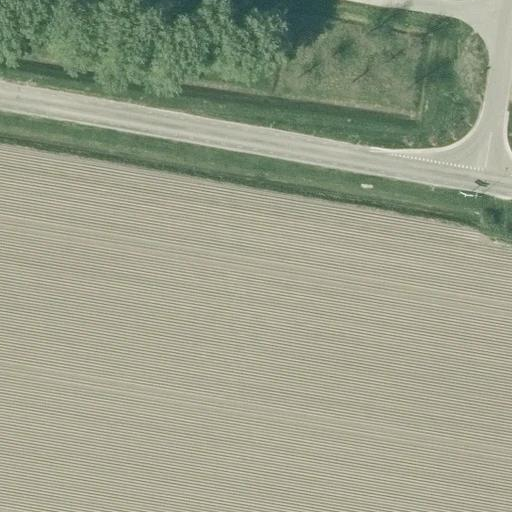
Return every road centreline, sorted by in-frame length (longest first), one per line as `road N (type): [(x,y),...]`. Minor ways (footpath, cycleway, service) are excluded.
road 1 (primary): [(481,180),(0,96)]
road 2 (tertiary): [(481,180),(508,21)]
road 3 (unclassified): [(508,21),(378,0)]
